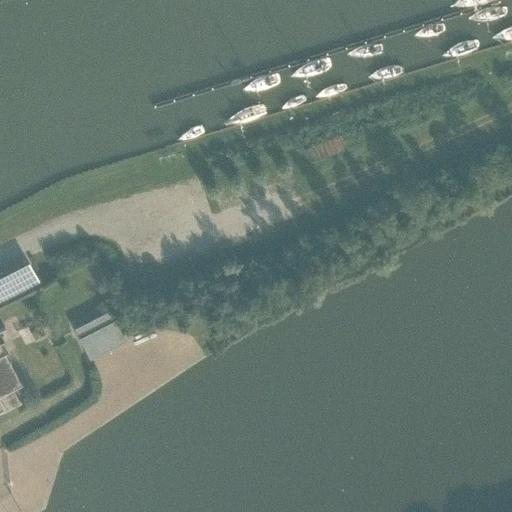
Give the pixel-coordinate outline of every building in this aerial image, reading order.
[(188,187),(191,202),(223,198),(221,182),(188,187)] [(128,337),(116,317),(111,308),(74,327),(79,337),(91,358),(128,337)] [(28,329),(23,320),(12,326),(17,334),(28,329)] [(43,338),(38,327),(26,332),(32,343),(43,338)] [(0,399),(6,410),(21,402),(20,400),(19,401),(13,388),(22,383),(21,381),(19,382),(5,354),(9,352),(4,341),(0,343),(0,399)]
